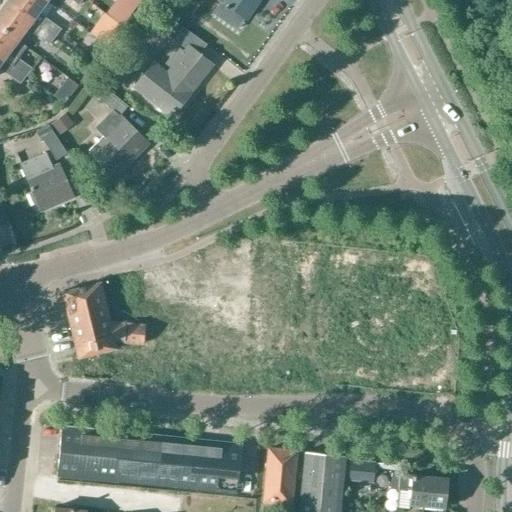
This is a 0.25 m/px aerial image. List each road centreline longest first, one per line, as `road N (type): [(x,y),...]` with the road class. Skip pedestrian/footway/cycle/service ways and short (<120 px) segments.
road 1 (residential): [(469,511),(470,451),(429,413),(39,389)]
road 2 (residential): [(213,212),(429,90)]
road 3 (tertiary): [(429,90),(511,305)]
road 4 (residential): [(12,276),(99,258),(213,212)]
road 5 (residential): [(315,0),(199,158)]
road 6 (tertiary): [(511,223),(429,90)]
road 7 (tertiary): [(511,363),(504,511)]
road 8 (residential): [(11,511),(21,410),(39,389)]
